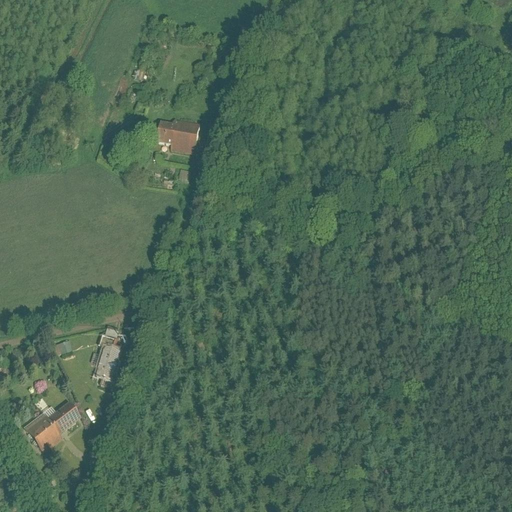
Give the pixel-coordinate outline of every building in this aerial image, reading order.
[(162,152),(198,157),(202,126),(179,123),(178,127),(165,125),(162,152)] [(193,188),(196,174),(185,172),(183,186),(193,188)] [(109,338),(120,341),(122,331),(111,328),(109,338)] [(108,349),(117,351),(120,341),(109,338),(106,337),(103,348),(108,349)] [(61,358),(73,354),(69,343),(57,347),(61,358)] [(108,349),(100,379),(118,384),(126,354),(117,351),(108,349)] [(47,417),(28,432),(47,457),(68,441),(64,436),(84,421),(72,406),(50,422),(47,417)]
